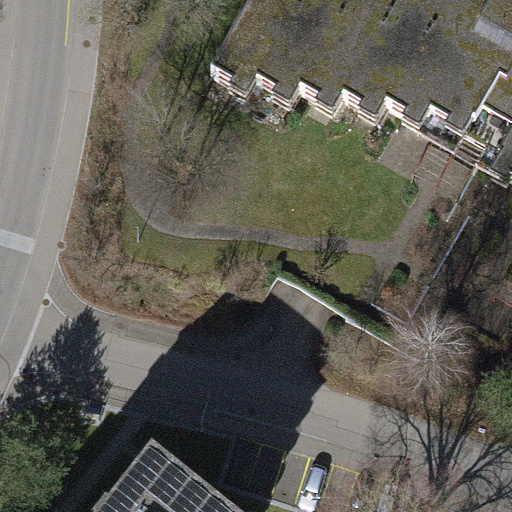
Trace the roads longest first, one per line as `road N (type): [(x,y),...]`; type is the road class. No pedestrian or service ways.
road 1 (residential): [(0,336),(314,413),(511,484)]
road 2 (residential): [(46,0),(26,151),(0,257)]
